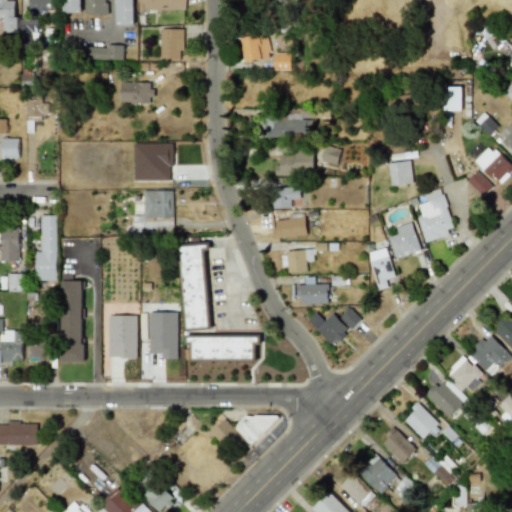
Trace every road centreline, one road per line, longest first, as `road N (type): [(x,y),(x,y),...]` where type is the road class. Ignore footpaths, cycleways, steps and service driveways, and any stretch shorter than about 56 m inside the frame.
road 1 (residential): [(331,397),(313,357),(274,310),(230,203),(216,127),(216,0)]
road 2 (secondary): [(232,511),(511,232)]
road 3 (residential): [(0,396),(348,397)]
